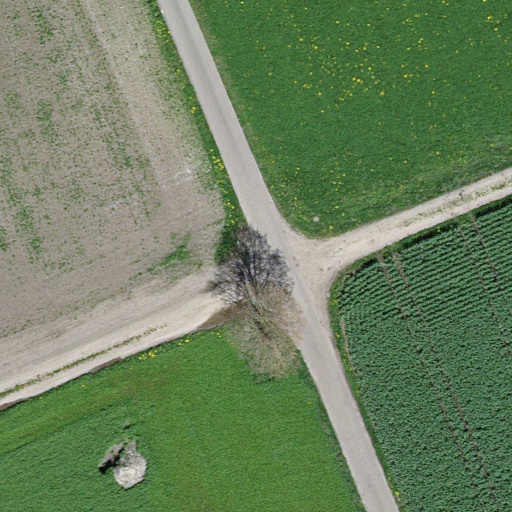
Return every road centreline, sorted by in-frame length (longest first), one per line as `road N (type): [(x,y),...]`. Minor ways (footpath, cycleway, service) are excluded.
road 1 (track): [(511,179),(0,394)]
road 2 (unclassified): [(174,0),(383,511)]
